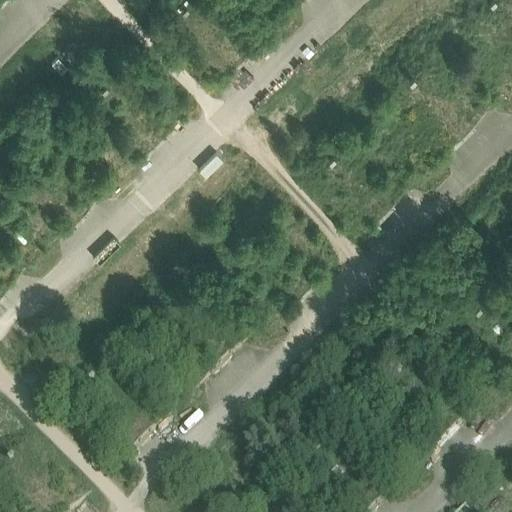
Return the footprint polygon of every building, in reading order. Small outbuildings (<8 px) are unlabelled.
[(249,46),(203,0),(190,0),(175,14),(227,68),(249,46)] [(511,0),(489,0),(482,7),(511,37),(511,0)] [(476,118),(424,65),(402,86),(454,139),(476,118)] [(168,125),(116,72),(95,93),(147,146),(168,125)] [(395,196),(343,143),(321,164),(373,217),(395,196)] [(89,203),(36,150),(15,171),(67,224),(89,203)] [(315,275),(263,221),(241,243),(293,296),(315,275)] [(0,289),(8,282),(0,273),(0,289)] [(511,315),(489,293),(468,314),(511,359),(511,315)] [(234,353),(182,300),(160,322),(212,375),(234,353)] [(461,425),(409,372),(387,393),(439,446),(461,425)] [(154,432),(102,379),(80,400),(132,453),(154,432)] [(371,511),(381,503),(329,450),(307,471),(346,511),(371,511)] [(72,511),(74,511),(22,458),(0,479),(32,511),(72,511)] [(490,481),(468,501),(477,511),(480,511),(502,493),(490,481)]
